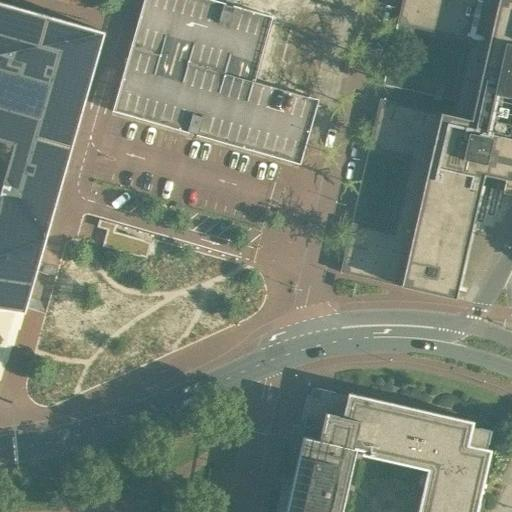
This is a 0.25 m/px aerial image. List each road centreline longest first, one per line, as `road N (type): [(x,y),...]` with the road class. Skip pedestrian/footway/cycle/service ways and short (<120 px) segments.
road 1 (residential): [(303,312),(375,0)]
road 2 (primary): [(0,449),(81,435),(270,357)]
road 3 (residential): [(236,511),(270,357)]
road 4 (primary): [(298,345),(337,335),(432,334)]
